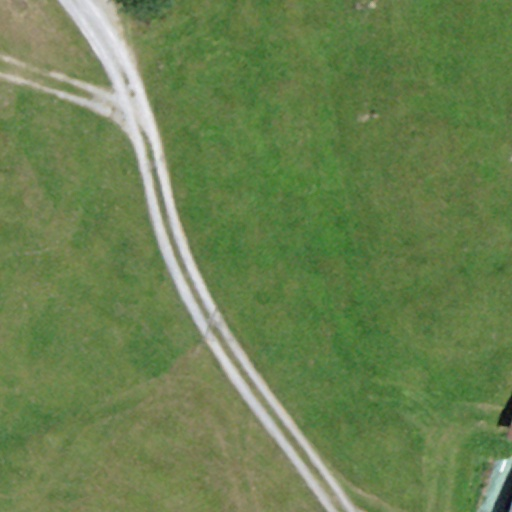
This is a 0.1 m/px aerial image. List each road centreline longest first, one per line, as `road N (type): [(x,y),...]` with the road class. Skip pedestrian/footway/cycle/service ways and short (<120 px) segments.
road 1 (track): [(349,511),(194,285),(155,136),(104,20),(87,0)]
road 2 (track): [(144,107),(0,62)]
